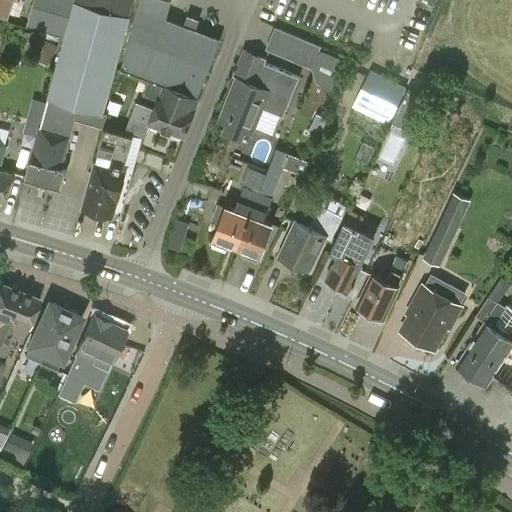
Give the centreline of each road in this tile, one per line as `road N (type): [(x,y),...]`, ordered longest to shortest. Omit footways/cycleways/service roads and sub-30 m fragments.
road 1 (secondary): [(511,449),(453,406),(187,295)]
road 2 (residential): [(187,295),(87,511)]
road 3 (secondary): [(187,295),(0,236)]
